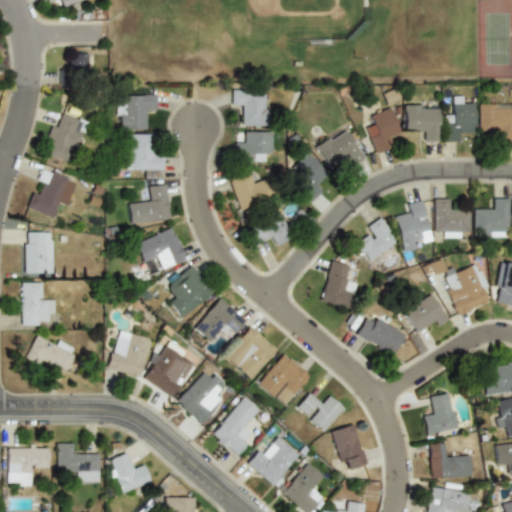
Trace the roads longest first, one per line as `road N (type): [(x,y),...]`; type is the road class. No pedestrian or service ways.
road 1 (residential): [(397,511),(397,446),(375,397),(219,258),(207,238),(197,214),(190,119)]
road 2 (residential): [(511,171),(430,171),(387,182),(351,206),(263,295)]
road 3 (residential): [(0,409),(103,409),(133,417),(243,511)]
road 4 (residential): [(0,175),(27,87),(27,50),(11,0)]
road 5 (residential): [(375,397),(475,344),(511,341)]
